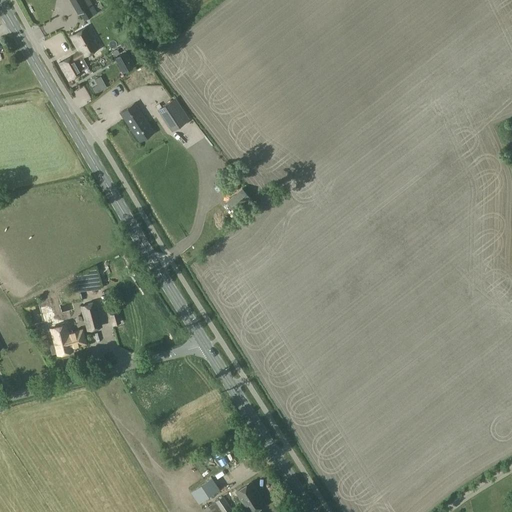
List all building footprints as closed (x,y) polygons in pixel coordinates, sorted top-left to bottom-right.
[(82,0),(71,0),(79,14),(87,9),(82,0)] [(74,55),(59,63),(68,80),(83,72),(76,60),(98,48),(87,27),(70,36),(79,52),(74,55)] [(122,73),(134,66),(126,52),(114,58),(122,73)] [(97,85),(92,87),(96,93),(107,87),(101,76),(95,79),(97,85)] [(173,103),(159,112),(172,133),(187,124),(173,103)] [(135,105),(122,113),(139,140),(153,132),(135,105)] [(78,268),(79,276),(90,276),(90,268),(78,268)] [(94,303),(82,306),(88,330),(100,326),(94,303)] [(43,307),(40,313),(45,316),(48,311),(43,307)] [(118,312),(109,315),(112,325),(121,323),(118,312)] [(65,325),(46,330),(52,353),(57,352),(58,354),(72,350),(71,347),(85,343),(82,330),(67,334),(65,325)] [(212,479),(194,491),(201,501),(219,489),(212,479)] [(251,481),(237,490),(250,511),(253,511),(266,504),(251,481)] [(224,496),(204,510),(205,511),(231,511),(233,510),(224,496)]
